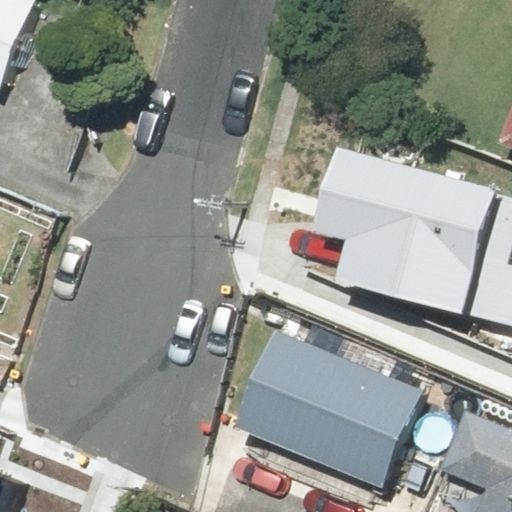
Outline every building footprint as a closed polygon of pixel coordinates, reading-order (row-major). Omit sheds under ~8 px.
[(0,0),(0,98),(8,101),(45,5),(33,0),(0,0)] [(511,89),(499,117),(511,123),(511,89)] [(511,182),(353,131),(326,216),(372,230),(362,263),(511,310),(511,265),(492,260),(511,198),(511,182)] [(294,330),(253,424),(403,489),(444,395),(294,330)] [(487,482),(476,511),(511,511),(511,407),(472,387),(447,460),(487,482)]
